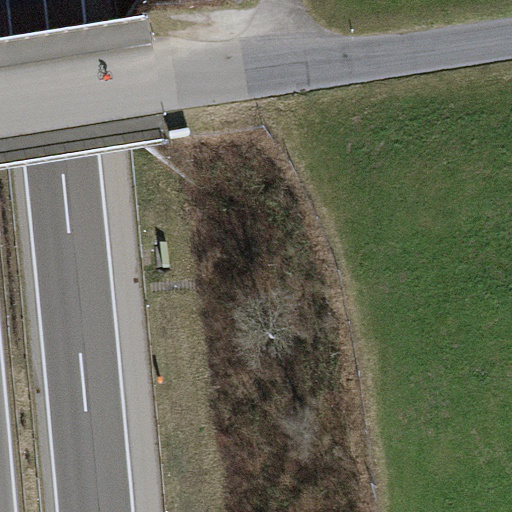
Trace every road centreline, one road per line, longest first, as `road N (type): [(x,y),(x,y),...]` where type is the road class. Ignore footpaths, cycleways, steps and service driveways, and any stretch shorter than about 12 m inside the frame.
road 1 (residential): [(0,104),(511,33)]
road 2 (motorway): [(96,511),(45,0)]
